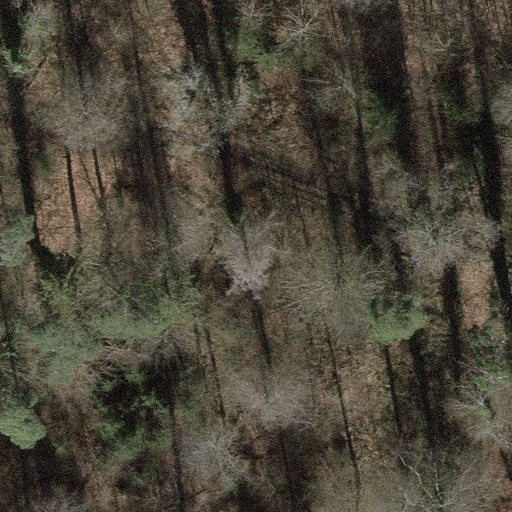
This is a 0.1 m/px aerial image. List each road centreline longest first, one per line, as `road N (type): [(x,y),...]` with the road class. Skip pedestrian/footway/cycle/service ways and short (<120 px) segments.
road 1 (track): [(506,511),(480,325),(492,247)]
road 2 (track): [(0,332),(115,141)]
